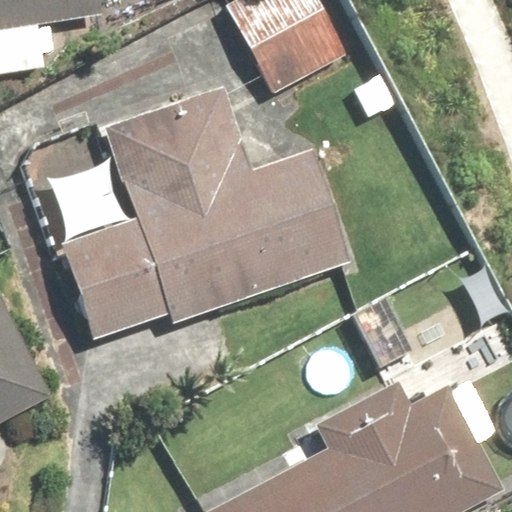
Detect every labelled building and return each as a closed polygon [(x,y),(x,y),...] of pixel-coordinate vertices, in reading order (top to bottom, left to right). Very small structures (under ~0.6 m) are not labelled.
[(0,0),(0,75),(88,69),(83,0),(0,0)] [(329,0),(230,0),(274,97),(356,61),(329,0)] [(61,234),(94,347),(358,270),(322,149),(258,168),(234,84),(103,122),(130,213),(61,234)] [(0,435),(69,400),(0,265),(0,435)] [(328,447),(203,511),(475,511),(511,493),(511,480),(441,345),(311,413),(328,447)]
